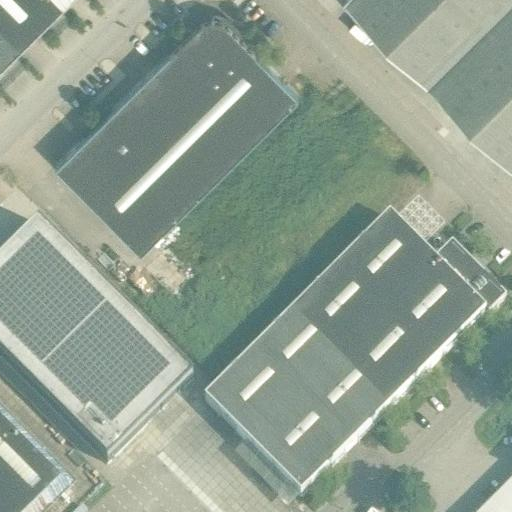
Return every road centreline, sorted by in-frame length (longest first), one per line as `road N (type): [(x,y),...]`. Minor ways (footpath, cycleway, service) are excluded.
road 1 (unclassified): [(511,226),(252,0)]
road 2 (unclassified): [(362,511),(511,355)]
road 3 (unclassified): [(0,142),(141,0)]
